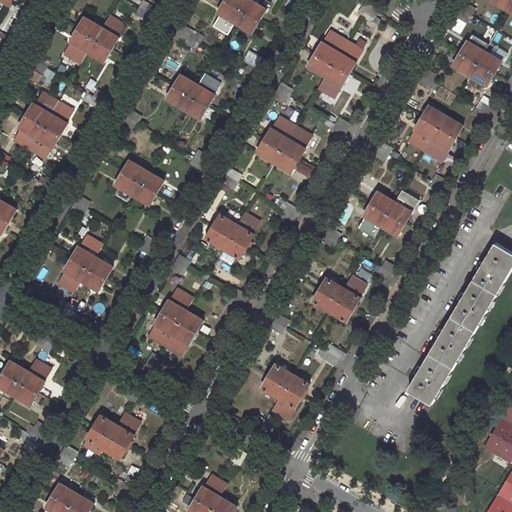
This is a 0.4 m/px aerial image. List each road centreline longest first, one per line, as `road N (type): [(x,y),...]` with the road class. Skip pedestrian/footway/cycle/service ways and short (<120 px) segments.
road 1 (residential): [(199,410),(426,28)]
road 2 (residential): [(511,103),(294,468)]
road 3 (residential): [(316,0),(104,353)]
road 4 (residential): [(7,297),(181,0)]
road 5 (residential): [(10,511),(104,353)]
